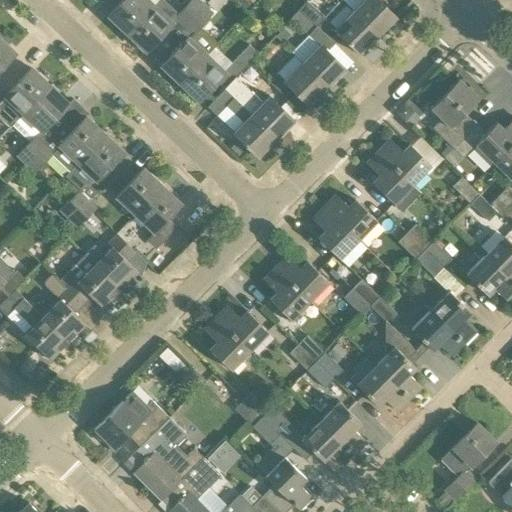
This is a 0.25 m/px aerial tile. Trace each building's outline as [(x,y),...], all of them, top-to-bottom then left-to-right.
[(123,0),(108,16),(120,28),(124,24),(130,30),(153,6),(158,0),(123,0)] [(204,5),(198,0),(190,0),(174,19),(183,28),(204,5)] [(204,5),(213,13),(218,8),(210,0),(209,0),(208,1),(204,5)] [(363,0),(352,12),(378,37),(396,18),(377,0),(363,0)] [(299,9),(316,27),(325,18),(306,1),(299,9)] [(161,66),(173,78),(177,74),(183,80),(206,56),(218,43),(200,27),(213,13),(204,5),(183,28),(192,36),(188,39),(187,38),(161,66)] [(136,36),(133,40),(145,52),(172,24),(153,6),(130,30),(136,36)] [(310,35),(317,27),(316,27),(299,9),(289,20),(308,37),(310,35)] [(352,12),(334,30),(341,38),(360,56),(378,37),(352,12)] [(301,63),(327,89),(345,70),(327,51),(333,44),(317,27),(310,35),(320,45),(301,63)] [(5,52),(8,48),(0,40),(0,70),(15,54),(14,53),(10,57),(5,52)] [(227,69),(236,77),(250,63),(258,54),(249,46),(227,69)] [(189,86),(186,90),(198,102),(225,74),(206,56),(183,80),(189,86)] [(294,56),(269,82),(288,100),(294,93),(309,107),(327,89),(301,63),(294,56)] [(0,121),(9,130),(23,115),(49,87),(37,75),(33,79),(27,73),(31,69),(30,69),(4,96),(5,98),(2,101),(0,99),(0,121)] [(295,122),(280,107),(268,96),(262,103),(236,77),(225,89),(276,140),(295,122)] [(453,150),(477,126),(476,125),(473,128),(461,117),(478,99),(458,80),(430,108),(442,120),(432,129),(453,150)] [(58,102),(61,98),(49,87),(23,115),(40,130),(16,156),(25,166),(73,115),(65,108),(68,104),(67,104),(64,108),(58,102)] [(216,117),(224,109),(240,124),(231,133),(258,159),(276,140),(225,89),(207,108),(216,117)] [(82,122),(86,118),(85,118),(80,122),(73,115),(25,166),(34,174),(52,156),(69,172),(78,163),(104,136),(91,124),(88,128),(82,122)] [(494,164),(511,145),(511,120),(503,130),(496,123),(485,134),(477,126),(453,150),(462,158),(475,145),(494,164)] [(104,136),(78,163),(97,181),(123,153),(122,153),(118,156),(112,151),(116,147),(104,136)] [(379,152),(412,185),(431,166),(409,145),(402,152),(390,140),(379,152)] [(247,149),(239,141),(231,149),(239,157),(247,149)] [(511,145),(494,164),(511,181),(511,145)] [(393,204),(412,185),(379,152),(366,164),(378,176),(372,183),(393,204)] [(139,174),(143,170),(142,169),(116,197),(135,215),(161,187),(149,176),(145,179),(139,174)] [(470,204),(478,196),(461,178),(452,187),(470,204)] [(170,202),(174,199),(161,187),(135,215),(154,233),(147,240),(156,249),(175,228),(166,220),(180,205),(179,204),(176,208),(170,202)] [(496,213),(498,215),(511,200),(511,191),(507,187),(489,206),(496,213)] [(60,210),(69,219),(89,200),(79,190),(60,210)] [(325,207),(358,240),(376,221),(355,200),(348,207),(336,195),(325,207)] [(488,222),(496,213),(489,206),(478,196),(470,204),(488,222)] [(97,208),(89,200),(69,219),(77,228),(97,208)] [(511,200),(498,215),(507,224),(511,218),(511,200)] [(317,238),(339,259),(358,240),(325,207),(312,220),(324,232),(317,238)] [(415,224),(406,234),(424,251),(433,242),(415,224)] [(424,251),(406,234),(398,243),(416,260),(424,251)] [(112,248),(105,255),(95,245),(84,256),(119,290),(137,272),(126,262),(135,253),(116,235),(107,244),(112,248)] [(511,245),(503,236),(484,256),(511,283),(511,245)] [(451,259),(433,242),(424,251),(442,269),(451,259)] [(416,260),(434,277),(442,269),(424,251),(416,260)] [(102,308),(119,290),(84,256),(58,282),(82,306),(91,297),(102,308)] [(487,296),(494,289),(506,301),(511,294),(511,283),(484,256),(465,274),(487,296)] [(276,269),(309,301),(327,282),(306,261),(299,268),(287,257),(276,269)] [(0,258),(0,290),(8,298),(14,291),(25,280),(16,271),(14,273),(0,258)] [(290,320),(309,301),(276,269),(264,281),(276,293),(269,300),(290,320)] [(82,306),(58,282),(51,275),(45,281),(44,282),(44,284),(44,286),(59,301),(42,318),(67,342),(85,325),(74,314),(82,306)] [(352,289),(370,307),(379,297),(361,280),(352,289)] [(361,315),(370,307),(352,289),(343,298),(361,315)] [(14,291),(8,298),(0,305),(0,311),(6,317),(14,309),(32,328),(25,335),(49,360),(67,342),(42,318),(14,291)] [(448,292),(429,311),(463,344),(475,332),(463,320),(470,313),(448,292)] [(379,297),(370,307),(388,324),(397,315),(379,297)] [(215,319),(249,352),(267,333),(246,311),(239,318),(227,307),(215,319)] [(410,330),(425,344),(416,352),(420,356),(428,347),(432,351),(439,344),(451,356),(463,344),(429,311),(410,330)] [(230,370),(249,352),(215,319),(204,331),(216,343),(209,350),(230,370)] [(386,342),(386,355),(374,366),(408,399),(420,387),(408,375),(415,368),(412,365),(420,356),(416,352),(416,353),(396,332),(386,342)] [(298,345),(315,362),(324,353),(307,335),(298,345)] [(307,371),(315,362),(298,345),(289,353),(307,371)] [(337,345),(328,355),(337,364),(347,354),(337,345)] [(324,353),(315,362),(334,380),(342,370),(324,353)] [(350,379),(356,385),(377,406),(384,400),(396,411),(408,399),(374,366),(365,356),(352,370),(356,374),(350,379)] [(334,380),(315,362),(307,371),(325,389),(334,380)] [(192,369),(185,377),(197,388),(204,381),(192,369)] [(152,401),(147,405),(132,391),(94,430),(104,440),(102,442),(114,453),(120,447),(118,445),(131,432),(143,444),(168,418),(152,401)] [(243,401),(261,418),(270,409),(252,391),(243,401)] [(252,427),(261,418),(243,401),(234,410),(252,427)] [(339,402),(320,421),(353,454),(365,442),(353,430),(360,423),(339,402)] [(261,418),(279,436),(304,461),(313,452),(322,462),(329,455),(341,467),(353,454),(320,421),(307,434),(304,431),(298,431),(295,434),(288,426),(270,409),(261,418)] [(186,435),(168,418),(143,444),(126,460),(136,470),(132,474),(160,502),(161,501),(183,479),(182,478),(163,459),(186,435)] [(279,436),(261,418),(252,427),(270,445),(279,436)] [(475,480),(466,471),(495,442),(476,424),(440,460),(458,477),(445,490),(445,491),(453,499),(454,500),(475,480)] [(207,456),(221,472),(241,454),(226,438),(207,456)] [(221,511),(227,507),(209,488),(221,475),(203,457),(182,478),(183,479),(161,501),(170,509),(167,511),(221,511)] [(265,476),(273,485),(294,505),(298,510),(311,497),(299,485),(305,479),(284,457),(265,476)] [(511,459),(488,483),(511,506),(511,459)] [(263,496),(278,511),(286,511),(294,505),(273,485),(263,496)] [(453,499),(445,491),(436,500),(445,508),(453,499)] [(278,511),(263,496),(252,506),(239,494),(227,507),(221,511),(278,511)] [(18,511),(37,511),(28,503),(18,511)]
